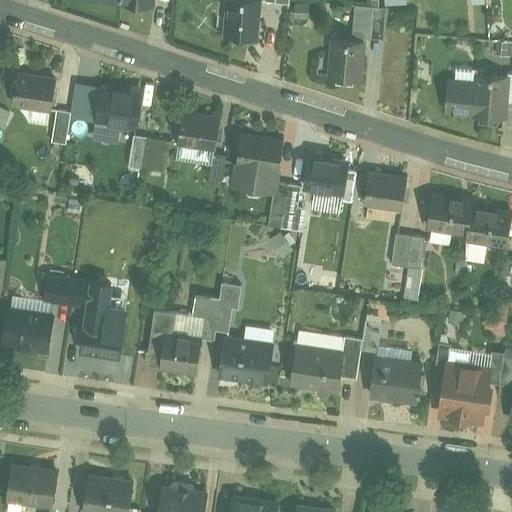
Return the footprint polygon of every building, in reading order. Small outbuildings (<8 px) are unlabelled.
[(263,3),(232,0),(229,37),(259,39),(263,3)] [(389,9),(375,8),(373,39),(386,40),(389,9)] [(366,43),(335,40),(332,78),(363,80),(366,43)] [(477,84),(454,83),(452,113),(475,115),(475,117),(506,118),(508,76),(477,74),(477,84)] [(58,81),(22,76),(18,106),(54,111),(58,81)] [(133,92),(105,88),(100,121),(141,127),(146,92),(133,90),(133,92)] [(60,110),(56,142),(69,144),(74,112),(60,110)] [(223,118),(186,113),(182,143),(201,145),(202,140),(219,143),(223,118)] [(151,138),(137,136),(132,165),(147,167),(151,138)] [(284,142),(245,137),(238,185),(275,189),(276,182),(278,182),(284,142)] [(174,141),(151,138),(147,167),(170,170),(174,141)] [(230,157),(215,155),(211,185),(225,188),(230,157)] [(349,164),(311,159),(307,187),(345,192),(349,164)] [(407,181),(371,175),(367,201),(403,207),(407,181)] [(278,182),(276,182),(275,189),(272,212),(286,214),(290,184),(278,182)] [(301,186),(290,184),(286,214),(296,216),(301,186)] [(474,200),(433,195),(429,229),(469,233),(473,205),(474,200)] [(511,221),(511,210),(473,205),(469,233),(468,239),(509,244),(511,221)] [(413,236),(398,234),(393,265),(408,267),(413,236)] [(427,238),(413,236),(408,267),(422,269),(427,238)] [(8,259),(0,257),(0,289),(3,290),(8,259)] [(511,259),(507,259),(502,290),(511,291),(511,259)] [(80,279),(53,275),(50,297),(77,302),(80,279)] [(97,282),(80,279),(77,302),(93,304),(97,282)] [(115,285),(97,282),(93,304),(92,315),(109,317),(115,285)] [(222,295),(199,291),(195,313),(206,315),(218,317),(222,295)] [(234,297),(222,295),(218,317),(219,317),(218,326),(229,328),(234,297)] [(56,314),(12,307),(7,342),(50,349),(56,314)] [(181,311),(157,307),(154,329),(178,332),(181,311)] [(509,312),(493,310),(491,325),(496,326),(495,332),(505,334),(509,312)] [(109,317),(92,315),(86,349),(124,355),(129,326),(108,323),(109,317)] [(218,317),(206,315),(203,336),(204,336),(216,338),(218,326),(219,317),(218,317)] [(384,322),(368,319),(365,337),(363,347),(380,349),(384,322)] [(178,332),(154,329),(149,359),(153,363),(200,370),(204,336),(203,336),(178,332)] [(365,337),(347,334),(345,349),(346,350),(342,375),(359,377),(363,347),(365,337)] [(273,342),(229,335),(224,374),(268,380),(273,342)] [(453,343),(441,341),(436,373),(448,375),(450,361),(451,361),(453,343)] [(345,349),(300,343),(293,384),(340,391),(342,375),(346,350),(345,349)] [(506,351),(493,349),(491,367),(492,367),(490,381),(501,383),(506,356),(506,351)] [(424,363),(379,356),(373,394),(419,399),(424,363)] [(511,357),(506,356),(501,383),(500,392),(511,393),(511,357)] [(448,375),(442,412),(463,416),(471,364),(451,361),(450,361),(448,375)] [(491,367),(471,364),(463,416),(484,419),(490,381),(492,367),(491,367)] [(58,470),(14,464),(9,499),(23,501),(24,498),(53,502),(58,470)] [(128,511),(133,479),(89,473),(84,509),(101,511),(103,508),(127,511),(128,511)] [(173,487),(165,486),(161,511),(205,511),(208,492),(193,490),(193,484),(174,481),(173,487)] [(275,511),(277,503),(234,497),(232,511),(275,511)]
